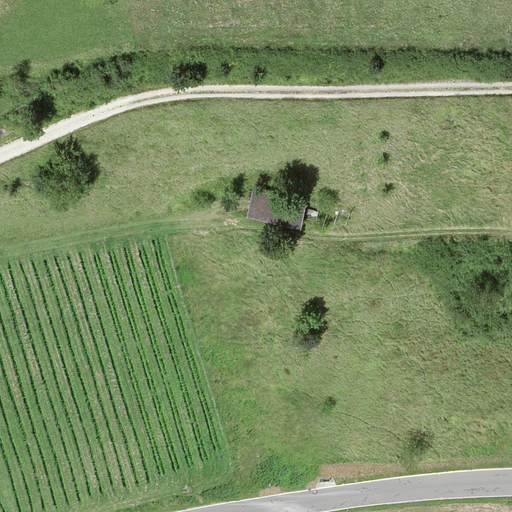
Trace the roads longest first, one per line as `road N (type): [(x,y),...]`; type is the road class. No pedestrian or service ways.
road 1 (track): [(0,155),(179,89),(511,86)]
road 2 (track): [(511,236),(345,242),(184,221),(0,254)]
road 3 (tertiary): [(511,482),(301,498),(226,511)]
